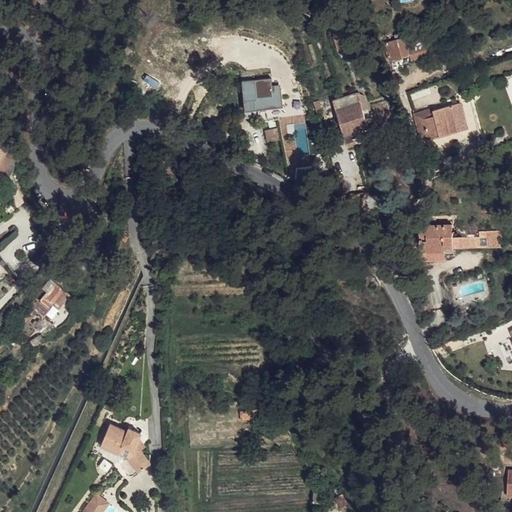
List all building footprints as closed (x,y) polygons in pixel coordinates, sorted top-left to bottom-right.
[(308,5),(294,8),(296,15),(310,12),(308,5)] [(310,12),(296,15),(298,22),(311,19),(310,12)] [(342,21),(330,24),(337,51),(349,48),(342,21)] [(426,30),(404,37),(410,54),(412,60),(434,53),(426,30)] [(404,37),(385,43),(391,60),(410,54),(404,37)] [(246,111),(256,110),(256,100),(258,100),(258,97),(273,97),(271,79),(243,81),(246,111)] [(358,92),(334,100),(347,143),(370,136),(378,133),(376,125),(368,127),(363,110),(368,109),(364,95),(360,94),(358,94),(358,92)] [(273,97),(258,97),(258,100),(261,100),(262,109),(274,108),(273,97)] [(462,103),(452,106),(458,131),(468,128),(462,103)] [(433,108),(414,113),(421,139),(429,137),(430,139),(458,131),(452,106),(434,111),(433,108)] [(318,113),(305,113),(309,131),(322,128),(318,113)] [(277,120),(278,126),(290,125),(289,118),(277,120)] [(264,130),(266,142),(281,139),(278,127),(264,130)] [(378,133),(370,136),(373,145),(381,142),(378,133)] [(0,150),(0,179),(13,156),(7,152),(11,144),(6,141),(4,145),(3,144),(1,148),(0,150)] [(13,156),(0,179),(6,183),(19,159),(13,156)] [(308,173),(295,174),(296,181),(309,180),(308,173)] [(11,194),(17,206),(24,201),(18,189),(11,194)] [(445,251),(453,251),(453,248),(453,237),(453,224),(420,224),(421,249),(428,249),(428,252),(445,251)] [(487,246),(503,246),(503,230),(486,230),(487,236),(487,246)] [(487,236),(453,237),(453,248),(487,246),(487,236)] [(421,249),(421,261),(445,260),(445,251),(428,252),(428,249),(421,249)] [(81,256),(75,251),(65,263),(71,268),(81,256)] [(42,288),(46,292),(54,282),(50,278),(42,288)] [(30,303),(43,315),(44,316),(53,304),(58,309),(70,294),(54,282),(46,292),(39,300),(36,298),(30,303)] [(34,325),(37,328),(46,320),(44,316),(43,315),(34,325)] [(46,320),(37,328),(44,334),(54,324),(46,320)] [(29,340),(34,347),(44,340),(40,333),(29,340)] [(109,424),(100,446),(127,457),(138,472),(150,463),(140,450),(136,445),(139,438),(141,433),(128,427),(126,430),(109,424)] [(145,446),(139,438),(136,445),(140,450),(145,446)] [(326,484),(315,483),(314,491),(325,492),(326,484)] [(325,492),(314,491),(313,503),(324,503),(325,492)] [(91,502),(83,511),(96,511),(99,508),(91,502)]
